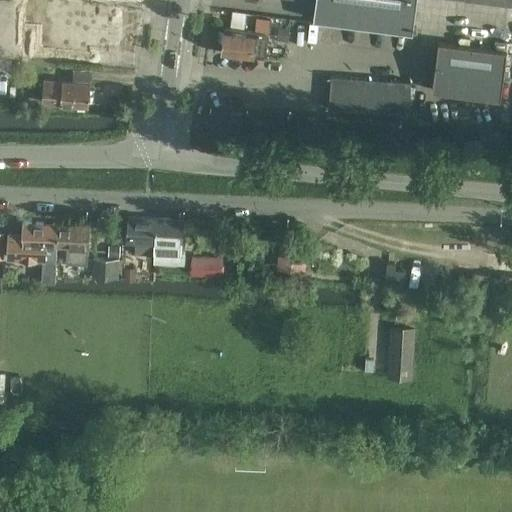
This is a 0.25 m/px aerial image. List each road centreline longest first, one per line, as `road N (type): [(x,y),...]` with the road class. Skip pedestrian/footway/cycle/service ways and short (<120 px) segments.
road 1 (unclassified): [(0,197),(511,218)]
road 2 (tertiary): [(159,165),(511,202)]
road 3 (tertiary): [(159,165),(179,0)]
road 4 (tertiary): [(159,165),(0,162)]
